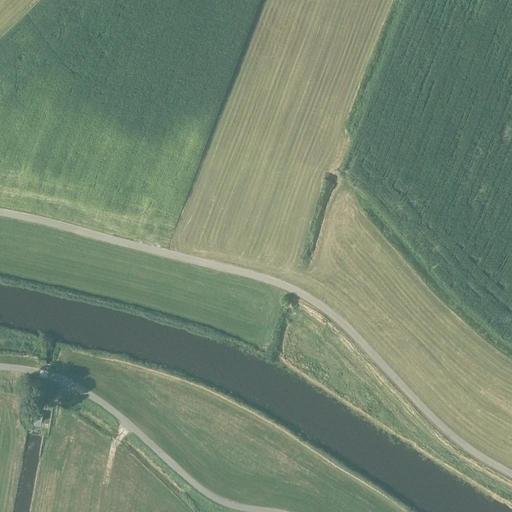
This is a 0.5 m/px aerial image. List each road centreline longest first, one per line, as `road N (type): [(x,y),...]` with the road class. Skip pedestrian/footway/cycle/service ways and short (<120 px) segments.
road 1 (unclassified): [(0,214),(304,296),(338,320),(454,440),(511,476)]
road 2 (unclassified): [(0,367),(68,383),(197,488),(223,503),(269,511)]
